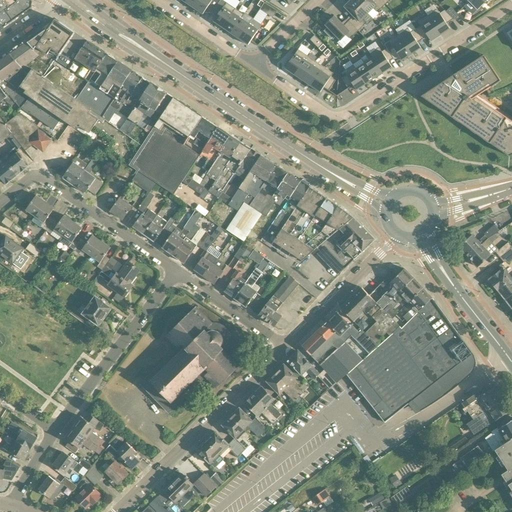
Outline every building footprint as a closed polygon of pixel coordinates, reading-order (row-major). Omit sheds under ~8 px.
[(0,12),(0,29),(30,8),(30,1),(28,0),(18,0),(0,13),(0,12)] [(0,0),(0,12),(0,13),(18,0),(0,0)] [(187,0),(185,3),(194,9),(200,0),(187,0)] [(200,0),(194,9),(203,15),(212,0),(200,0)] [(214,22),(222,28),(235,9),(222,0),(220,0),(212,14),(217,17),(214,22)] [(363,19),(368,14),(354,0),(349,0),(347,2),(348,3),(344,7),(354,16),(349,21),(358,31),(366,23),(363,19)] [(385,5),(380,0),(354,0),(368,14),(373,9),(377,13),(385,5)] [(471,0),(470,2),(478,10),(487,1),(488,3),(490,0),(471,0)] [(277,11),(264,3),(261,8),(260,10),(273,18),(277,11)] [(453,20),(455,21),(460,17),(451,8),(447,12),(453,20)] [(222,28),(231,34),(241,19),(244,15),(235,9),(222,28)] [(437,10),(428,16),(440,35),(450,29),(447,24),(453,20),(447,12),(445,11),(440,14),(437,10)] [(431,42),(440,35),(428,16),(418,22),(421,26),(416,30),(423,40),(428,37),(431,42)] [(358,31),(349,21),(344,26),(335,17),(333,18),(332,17),(326,23),(327,24),(326,26),(328,28),(324,31),(331,39),(335,35),(340,41),(346,35),(350,39),(358,31)] [(249,24),(241,19),(231,34),(239,39),(249,24)] [(262,25),(253,19),(249,24),(239,39),(248,45),(262,25)] [(67,46),(71,40),(75,33),(55,20),(51,26),(50,24),(38,32),(53,45),(59,41),(67,46)] [(418,43),(423,40),(416,30),(411,33),(408,29),(399,35),(411,55),(421,48),(418,43)] [(53,45),(38,32),(26,41),(34,50),(36,47),(57,61),(62,54),(67,46),(59,41),(53,45)] [(71,40),(67,46),(62,54),(57,61),(68,68),(87,41),(75,33),(71,40)] [(402,61),(411,55),(399,35),(389,42),(402,61)] [(310,40),(319,49),(323,44),(315,36),(310,40)] [(379,40),(368,45),(371,50),(381,46),(379,40)] [(26,64),(76,100),(89,82),(79,75),(69,69),(68,68),(57,61),(36,47),(34,50),(26,41),(8,53),(22,68),(26,64)] [(87,41),(68,68),(69,69),(79,75),(89,82),(107,55),(87,41)] [(372,58),(382,74),(392,67),(388,62),(394,59),(387,49),(382,52),(379,48),(370,54),(372,58)] [(285,69),(294,75),(307,56),(298,50),(290,61),(288,60),(284,67),(286,68),(285,69)] [(22,68),(8,53),(0,59),(0,78),(2,81),(4,79),(62,119),(78,130),(80,127),(89,133),(93,128),(98,120),(89,114),(91,111),(76,100),(26,64),(22,68)] [(115,99),(100,89),(118,62),(107,55),(89,82),(76,100),(91,111),(102,118),(115,99)] [(511,155),(511,118),(476,97),(491,87),(501,81),(484,55),(454,75),(421,97),(509,157),(511,155)] [(316,62),(307,56),(294,75),(303,81),(316,62)] [(372,58),(364,64),(374,79),(382,74),(372,58)] [(118,62),(100,89),(115,99),(132,71),(118,62)] [(303,81),(311,87),(324,68),(316,62),(303,81)] [(364,64),(356,69),(366,84),(374,79),(364,64)] [(347,75),(341,79),(348,89),(353,86),(357,91),(366,84),(356,69),(353,65),(344,71),(347,75)] [(324,68),(311,87),(320,93),(324,88),(329,91),(335,81),(330,78),(333,74),(324,68)] [(132,71),(115,99),(133,111),(151,83),(132,71)] [(0,97),(2,101),(4,100),(6,102),(8,100),(10,102),(8,104),(12,106),(16,103),(21,109),(22,109),(54,130),(62,119),(4,79),(2,81),(0,78),(0,97)] [(151,83),(133,111),(128,119),(137,124),(144,113),(146,114),(148,110),(148,109),(149,108),(150,108),(153,104),(151,103),(160,89),(151,83)] [(144,113),(137,124),(145,130),(146,129),(150,132),(172,97),(160,89),(151,103),(153,104),(150,108),(149,108),(148,109),(148,110),(146,114),(144,113)] [(145,176),(156,184),(157,183),(174,194),(182,182),(187,176),(199,157),(200,155),(185,145),(203,117),(172,97),(150,132),(142,145),(128,165),(145,176)] [(0,141),(1,143),(12,134),(15,138),(22,147),(23,149),(31,143),(43,152),(51,141),(35,129),(38,125),(18,111),(3,123),(0,117),(0,141)] [(185,145),(200,155),(218,127),(203,117),(185,145)] [(99,132),(93,128),(89,133),(80,127),(78,130),(90,138),(94,139),(99,132)] [(218,127),(200,155),(199,157),(202,159),(203,156),(207,159),(202,168),(208,172),(222,151),(220,150),(230,135),(218,127)] [(206,175),(216,181),(241,143),(230,135),(220,150),(222,151),(208,172),(206,175)] [(22,147),(15,138),(9,143),(14,149),(2,158),(16,176),(27,167),(21,159),(23,158),(17,151),(22,147)] [(230,180),(241,163),(251,149),(241,143),(216,181),(209,192),(210,192),(218,198),(230,180)] [(251,149),(241,163),(230,180),(234,182),(238,176),(245,180),(261,155),(251,149)] [(74,186),(92,161),(94,158),(89,154),(83,163),(76,158),(63,178),(74,186)] [(261,155),(245,180),(228,205),(237,211),(247,196),(248,194),(255,199),(276,166),(261,155)] [(16,176),(2,158),(0,159),(0,177),(5,185),(16,176)] [(92,161),(74,186),(85,193),(88,190),(94,195),(102,184),(89,175),(92,170),(96,164),(92,161)] [(248,194),(247,196),(247,197),(244,202),(245,203),(227,230),(243,241),(261,214),(288,173),(276,166),(255,199),(248,194)] [(288,173),(261,214),(265,217),(275,203),(277,204),(279,201),(281,203),(278,208),(281,210),(300,181),(288,173)] [(210,177),(206,175),(203,180),(199,185),(203,188),(210,177)] [(156,184),(145,176),(138,185),(150,193),(156,184)] [(201,195),(205,189),(203,188),(199,185),(187,176),(182,182),(188,186),(188,185),(201,195)] [(300,181),(281,210),(267,231),(277,238),(282,230),(290,217),(290,216),(296,206),(309,187),(300,181)] [(314,217),(315,215),(326,198),(318,193),(318,192),(317,193),(309,187),(296,206),(314,217)] [(209,192),(205,189),(201,195),(200,197),(204,200),(210,192),(209,192)] [(147,208),(152,202),(151,201),(155,196),(151,193),(147,198),(139,210),(143,213),(147,208)] [(228,205),(232,199),(223,193),(219,198),(228,205)] [(35,216),(45,202),(36,195),(26,210),(35,216)] [(328,224),(339,207),(338,206),(327,199),(326,198),(315,215),(328,224)] [(119,199),(110,211),(123,220),(131,207),(119,199)] [(45,202),(35,216),(43,222),(41,226),(46,230),(54,219),(49,216),(55,208),(45,202)] [(336,232),(354,217),(341,208),(340,207),(340,208),(339,207),(328,224),(322,232),(330,237),(336,232)] [(157,215),(149,209),(144,216),(142,215),(133,227),(144,235),(157,215)] [(498,220),(504,227),(511,221),(511,211),(511,210),(498,220)] [(54,219),(46,230),(51,234),(54,229),(63,236),(74,222),(64,215),(59,223),(54,219)] [(163,238),(171,227),(175,221),(171,218),(168,223),(157,215),(144,235),(154,242),(159,236),(163,238)] [(173,256),(190,233),(195,225),(199,220),(192,216),(184,228),(184,229),(179,237),(173,233),(175,229),(171,227),(163,238),(167,241),(162,248),(173,256)] [(375,240),(354,217),(336,232),(330,237),(316,248),(340,273),(375,240)] [(74,222),(63,236),(60,240),(69,246),(74,250),(82,239),(77,236),(83,228),(74,222)] [(21,236),(24,231),(22,229),(13,224),(10,229),(18,235),(18,234),(21,236)] [(195,225),(190,233),(173,256),(185,264),(197,246),(202,249),(208,240),(218,226),(215,224),(208,234),(206,232),(195,225)] [(469,257),(488,239),(499,231),(494,225),(484,234),(485,236),(478,242),(472,235),(459,247),(461,249),(461,250),(463,253),(465,252),(469,257)] [(218,226),(208,240),(213,243),(214,244),(224,230),(218,226)] [(290,235),(282,230),(277,238),(274,243),(282,248),(290,235)] [(82,239),(74,250),(79,254),(82,249),(91,256),(102,242),(93,235),(87,243),(82,239)] [(290,235),(282,248),(290,253),(299,240),(290,235)] [(0,254),(13,263),(13,264),(21,269),(29,258),(21,253),(24,249),(6,237),(0,244),(0,254)] [(499,257),(511,247),(508,243),(498,250),(488,239),(469,257),(472,261),(472,263),(475,266),(476,266),(478,267),(490,256),(490,255),(495,251),(499,257)] [(299,240),(290,253),(295,257),(307,246),(299,240)] [(97,267),(100,269),(103,270),(105,267),(110,260),(105,256),(111,248),(102,242),(91,256),(100,263),(97,267)] [(36,256),(40,251),(30,244),(27,249),(36,256)] [(235,257),(240,260),(249,247),(243,244),(235,257)] [(307,246),(295,257),(302,261),(314,250),(307,246)] [(249,247),(240,260),(245,264),(252,253),(254,255),(256,252),(249,247)] [(511,247),(499,257),(504,263),(506,261),(507,263),(511,259),(511,247)] [(217,259),(207,251),(206,250),(197,262),(199,263),(194,270),(204,277),(217,259)] [(66,260),(70,255),(65,251),(61,257),(66,260)] [(61,257),(60,256),(56,262),(62,267),(67,261),(66,260),(61,257)] [(111,258),(110,260),(105,267),(111,271),(117,262),(111,258)] [(217,259),(204,277),(214,285),(219,278),(221,279),(228,268),(225,265),(226,264),(217,259)] [(125,264),(116,275),(129,284),(139,271),(129,263),(127,266),(125,264)] [(497,291),(498,290),(511,279),(503,268),(504,267),(502,264),(496,269),(499,272),(489,280),(497,291)] [(103,270),(100,274),(99,275),(111,283),(109,286),(124,297),(132,286),(129,284),(116,275),(111,271),(105,267),(103,270)] [(256,268),(243,286),(235,299),(246,307),(260,288),(254,284),(262,273),(256,268)] [(383,309),(413,279),(404,269),(397,276),(390,283),(384,289),(379,294),(382,298),(377,303),(383,309)] [(235,299),(243,286),(236,281),(241,274),(237,271),(228,284),(229,285),(224,292),(235,299)] [(390,283),(397,276),(393,271),(386,279),(390,283)] [(290,276),(286,281),(295,289),(299,284),(290,276)] [(507,300),(511,296),(511,278),(511,279),(498,290),(502,294),(502,295),(504,299),(505,299),(507,300)] [(384,289),(390,283),(386,279),(380,285),(384,289)] [(392,319),(396,315),(398,313),(394,308),(405,298),(409,303),(410,302),(422,289),(413,279),(383,309),(392,319)] [(286,281),(282,286),(291,294),(295,289),(286,281)] [(282,286),(278,291),(287,298),(291,294),(282,286)] [(383,309),(377,303),(361,288),(352,298),(364,311),(367,313),(368,312),(373,317),(377,322),(365,333),(376,344),(386,333),(389,336),(400,326),(392,319),(383,309)] [(423,289),(422,289),(410,302),(414,306),(412,308),(417,313),(432,298),(427,293),(426,292),(425,290),(423,289)] [(278,291),(274,295),(283,302),(287,298),(278,291)] [(274,295),(270,300),(279,307),(283,302),(274,295)] [(70,313),(89,328),(93,322),(99,326),(112,309),(96,297),(88,308),(83,305),(79,310),(74,307),(70,313)] [(353,321),(364,311),(352,298),(341,309),(353,321)] [(474,357),(472,354),(432,298),(417,313),(413,317),(402,328),(400,326),(389,336),(391,337),(347,375),(367,400),(385,423),(395,416),(413,402),(420,412),(449,393),(461,382),(471,374),(474,369),(475,361),(474,357)] [(275,312),(279,307),(270,300),(265,305),(258,316),(274,327),(281,316),(275,312)] [(178,347),(140,384),(169,413),(206,376),(218,388),(238,368),(224,353),(227,351),(228,349),(229,348),(229,346),(229,345),(230,344),(230,343),(230,341),(230,339),(230,338),(230,337),(229,336),(229,334),(228,332),(227,331),(226,329),(224,328),(223,327),(221,326),(220,325),(219,325),(216,324),(215,324),(212,324),(211,324),(195,308),(166,335),(178,347)] [(378,346),(376,344),(365,333),(363,331),(360,334),(352,325),(351,326),(337,312),(327,323),(345,342),(351,336),(357,342),(351,348),(363,359),(378,346)] [(392,319),(400,326),(402,328),(413,317),(408,312),(403,317),(405,319),(402,321),(396,315),(392,319)] [(363,359),(351,348),(345,342),(327,323),(302,347),(303,348),(324,370),(336,384),(363,359)] [(336,384),(324,370),(320,374),(298,352),(294,356),(290,357),(288,360),(287,362),(301,375),(305,371),(314,380),(318,376),(330,389),(336,384)] [(275,373),(299,397),(303,393),(292,382),(296,378),(284,365),(275,373)] [(299,397),(275,373),(267,382),(279,395),(283,391),(294,402),(299,397)] [(475,418),(503,399),(501,397),(501,396),(500,393),(499,393),(494,386),(484,393),(481,389),(469,398),(462,403),(473,419),(475,418)] [(253,395),(276,419),(281,415),(270,404),(274,400),(262,387),(261,388),(259,388),(257,390),(257,392),(253,395)] [(276,419),(253,395),(249,399),(248,399),(246,401),(246,402),(244,404),(257,416),(261,412),(272,423),(276,419)] [(503,399),(475,418),(479,423),(482,421),(486,426),(509,409),(506,404),(506,403),(505,401),(504,401),(503,399)] [(231,417),(244,430),(247,426),(258,437),(266,429),(255,418),(252,421),(239,409),(235,412),(234,412),(232,414),(232,416),(231,417)] [(81,417),(73,428),(98,447),(103,440),(91,432),(95,428),(99,431),(104,425),(88,413),(84,419),(81,417)] [(244,430),(231,417),(230,418),(229,418),(227,420),(226,421),(222,425),(235,438),(231,442),(242,453),(251,445),(246,440),(250,437),(244,430)] [(500,445),(511,437),(511,419),(504,425),(504,424),(492,432),(500,445)] [(16,441),(31,449),(37,439),(25,432),(26,431),(12,423),(8,429),(19,436),(16,441)] [(98,447),(73,428),(65,439),(69,442),(79,449),(82,444),(94,452),(98,447)] [(242,453),(231,442),(228,445),(223,440),(222,440),(215,433),(210,438),(209,438),(205,441),(221,457),(229,449),(238,457),(242,453)] [(31,449),(16,441),(8,436),(5,441),(6,442),(2,448),(24,461),(31,449)] [(449,449),(452,454),(469,442),(465,437),(449,448),(449,449)] [(511,437),(500,445),(494,449),(508,470),(501,475),(511,491),(511,437)] [(224,459),(221,457),(205,441),(203,443),(203,445),(197,450),(205,458),(204,458),(214,469),(224,459)] [(126,443),(117,452),(126,461),(125,463),(132,470),(140,462),(134,455),(136,453),(126,443)] [(462,461),(454,466),(459,474),(485,456),(478,446),(461,458),(462,461)] [(103,450),(98,447),(94,451),(99,455),(103,450)] [(356,466),(362,462),(354,451),(348,456),(356,466)] [(63,453),(54,465),(65,474),(74,461),(63,453)] [(111,467),(106,472),(118,484),(128,474),(111,458),(107,463),(111,467)] [(88,471),(92,466),(81,459),(78,464),(88,471)] [(0,471),(0,487),(2,487),(3,479),(12,481),(20,468),(7,460),(3,466),(8,469),(6,472),(0,471)] [(94,465),(90,470),(98,479),(103,474),(94,465)] [(361,479),(367,475),(361,465),(355,469),(361,479)] [(98,479),(90,470),(86,475),(94,483),(98,479)] [(218,488),(225,482),(216,473),(210,479),(218,488)] [(159,496),(143,511),(155,511),(157,511),(170,511),(165,506),(172,499),(176,503),(193,486),(181,474),(164,491),(167,494),(162,499),(159,496)] [(205,497),(216,487),(205,474),(194,484),(205,497)] [(395,490),(402,484),(395,474),(387,479),(395,490)] [(49,476),(38,490),(43,494),(49,499),(60,485),(49,476)] [(372,477),(368,479),(371,483),(372,486),(376,483),(372,477)] [(65,478),(61,483),(73,492),(76,487),(65,478)] [(90,486),(86,482),(80,489),(83,492),(77,498),(86,507),(91,502),(93,504),(99,497),(98,496),(99,495),(90,486)] [(318,506),(331,496),(325,489),(313,498),(318,506)] [(380,494),(370,500),(373,505),(383,499),(380,494)] [(395,495),(390,498),(394,505),(399,502),(395,495)] [(384,509),(392,504),(389,498),(380,503),(384,509)]
